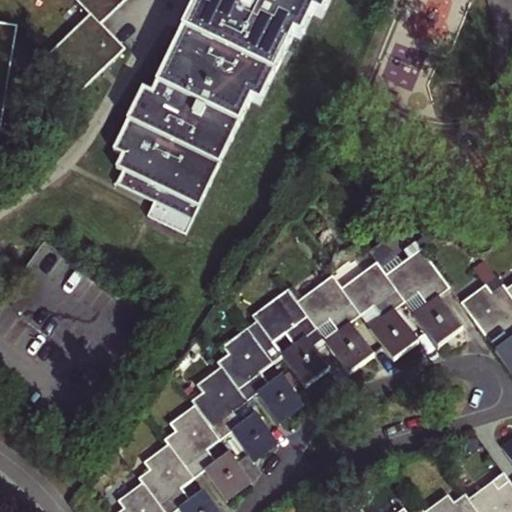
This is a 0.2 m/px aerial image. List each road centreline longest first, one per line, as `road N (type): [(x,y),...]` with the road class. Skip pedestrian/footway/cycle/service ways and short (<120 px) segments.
road 1 (residential): [(501,410),(502,380),(469,361),(338,403),(277,480)]
road 2 (residential): [(501,410),(277,480)]
